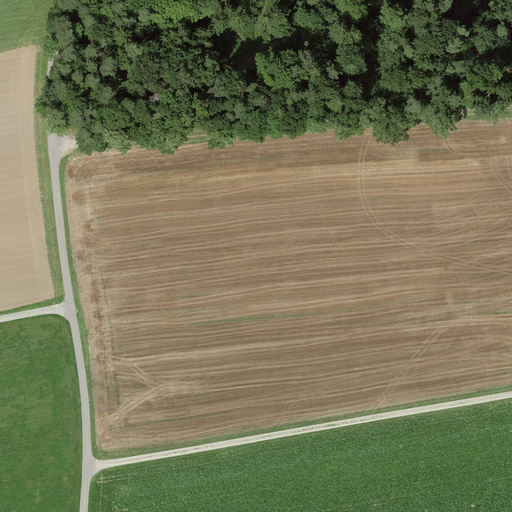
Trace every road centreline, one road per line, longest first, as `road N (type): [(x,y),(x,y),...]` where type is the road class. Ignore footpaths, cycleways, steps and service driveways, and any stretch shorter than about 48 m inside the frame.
road 1 (unclassified): [(84,511),(86,413),(54,145),(65,0)]
road 2 (track): [(511,107),(54,145)]
road 3 (track): [(88,467),(511,395)]
